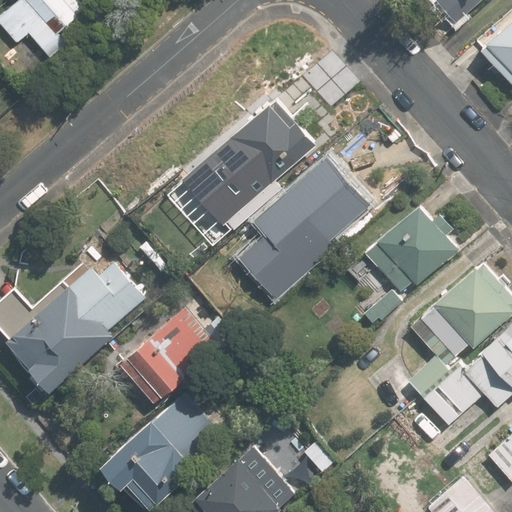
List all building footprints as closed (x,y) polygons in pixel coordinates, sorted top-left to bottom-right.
[(14,0),(0,11),(0,26),(14,43),(26,33),(46,58),(63,44),(55,34),(86,9),(78,0),(14,0)] [(452,27),(481,0),(428,0),(428,1),(452,27)] [(511,10),(472,48),(511,92),(511,10)] [(311,139),(272,96),(180,180),(193,194),(201,188),(226,216),(311,139)] [(364,205),(320,157),(218,249),(229,261),(245,247),(273,277),(286,265),(291,271),(364,205)] [(454,242),(418,202),(362,252),(398,292),(454,242)] [(511,311),(511,296),(479,260),(408,324),(435,355),(440,360),(462,341),(469,350),(511,311)] [(37,311),(14,284),(0,296),(0,335),(1,338),(0,338),(0,342),(21,366),(16,371),(37,395),(74,363),(71,359),(142,297),(113,264),(97,278),(87,267),(37,311)] [(400,301),(388,287),(359,311),(371,325),(400,301)] [(214,350),(180,307),(113,361),(146,403),(214,350)] [(455,357),(445,366),(440,360),(435,355),(405,382),(445,428),(482,395),(492,407),(511,389),(511,317),(461,364),(455,357)] [(119,486),(141,511),(149,511),(235,437),(185,380),(81,472),(104,499),(119,486)] [(511,432),(486,455),(510,482),(511,480),(511,432)] [(270,511),(294,491),(250,441),(185,500),(195,511),(270,511)] [(495,511),(461,473),(422,507),(426,511),(495,511)]
